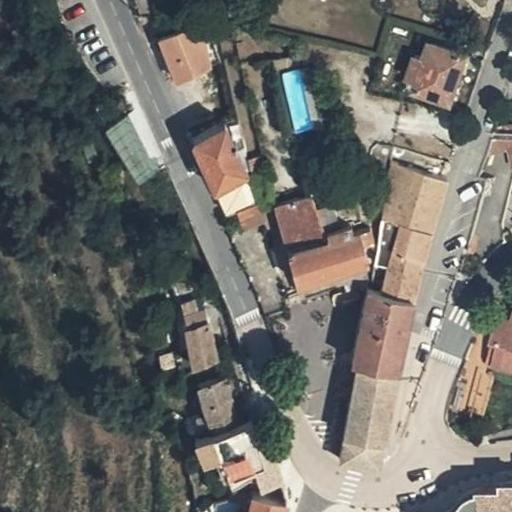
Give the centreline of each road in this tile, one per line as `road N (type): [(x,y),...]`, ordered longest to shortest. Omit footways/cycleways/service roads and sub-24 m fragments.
road 1 (tertiary): [(325,473),(299,432),(179,155),(124,0)]
road 2 (residential): [(511,43),(439,259),(402,407),(406,445)]
road 3 (unknown): [(352,295),(310,453)]
